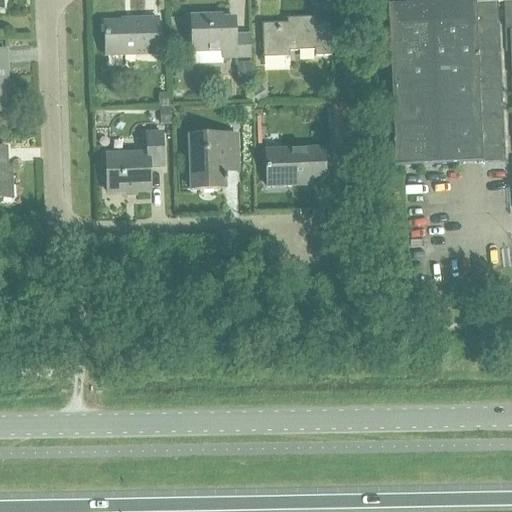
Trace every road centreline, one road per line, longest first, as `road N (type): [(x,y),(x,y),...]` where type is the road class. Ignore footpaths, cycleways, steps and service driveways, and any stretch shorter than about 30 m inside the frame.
road 1 (tertiary): [(0,427),(511,416)]
road 2 (trunk): [(511,499),(0,508)]
road 3 (residential): [(319,225),(79,231),(59,221),(47,0)]
